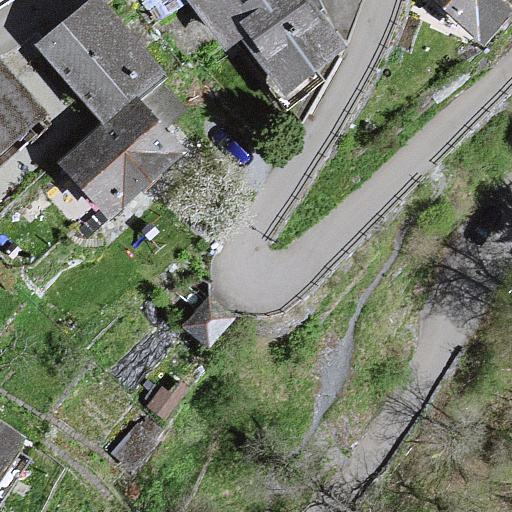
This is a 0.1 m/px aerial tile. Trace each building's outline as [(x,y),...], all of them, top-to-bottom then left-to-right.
[(196,0),(226,40),(244,27),(285,84),(337,46),(312,13),(321,6),(316,0),(196,0)] [(511,1),(511,0),(447,0),(483,33),(511,1)] [(156,75),(98,3),(46,45),(104,117),(156,75)] [(10,80),(0,68),(0,149),(40,114),(10,80)] [(179,151),(137,103),(69,164),(111,211),(179,151)] [(232,316),(211,298),(188,326),(209,344),(232,316)] [(0,472),(21,440),(0,425),(0,472)]
